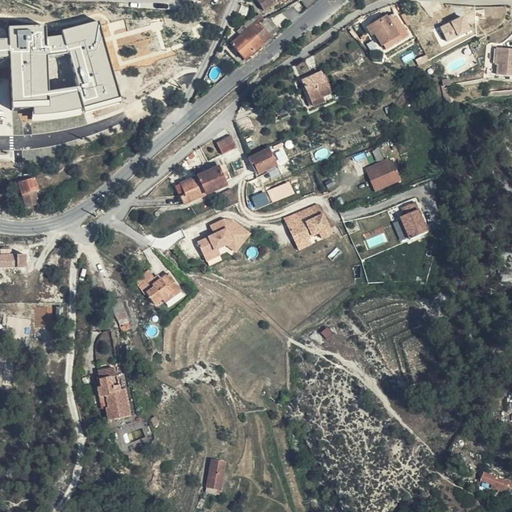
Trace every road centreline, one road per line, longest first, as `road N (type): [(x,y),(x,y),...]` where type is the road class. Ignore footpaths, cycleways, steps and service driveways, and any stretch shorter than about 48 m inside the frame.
road 1 (residential): [(67,220),(77,232),(94,230),(266,77),(391,0)]
road 2 (tertiary): [(183,124),(327,0)]
road 3 (tertiary): [(67,220),(183,124)]
road 4 (residential): [(234,0),(181,107),(183,124)]
